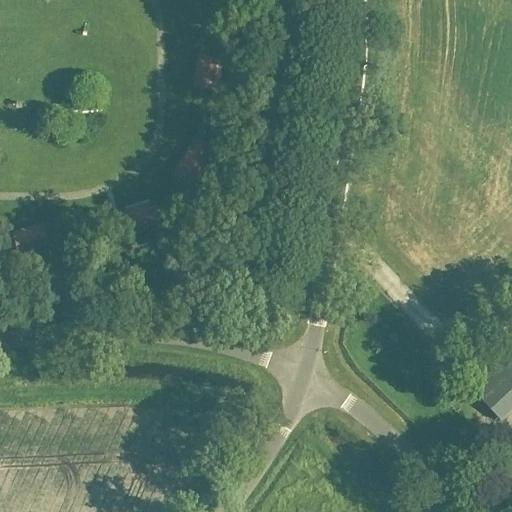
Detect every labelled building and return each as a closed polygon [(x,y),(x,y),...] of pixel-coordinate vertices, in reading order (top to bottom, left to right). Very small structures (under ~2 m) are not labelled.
[(240,0),(214,0),(217,9),(241,3),(240,0)] [(222,65),(198,61),(192,90),(216,94),(222,65)] [(436,124),(447,138),(458,129),(447,115),(436,124)] [(214,158),(193,145),(172,179),(193,191),(214,158)] [(161,227),(155,207),(120,218),(126,238),(161,227)] [(46,252),(40,229),(12,237),(18,260),(46,252)] [(478,375),(466,385),(499,425),(511,412),(511,356),(484,382),(478,375)]
